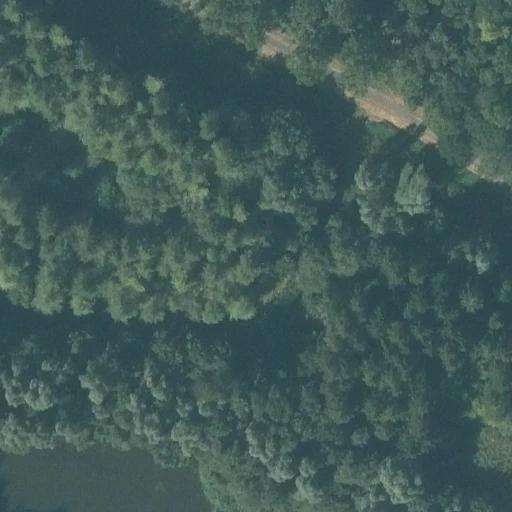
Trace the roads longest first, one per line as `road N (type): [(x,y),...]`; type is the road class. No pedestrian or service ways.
road 1 (track): [(0,276),(41,310),(240,329),(306,248),(367,96)]
road 2 (track): [(511,187),(194,0)]
road 3 (track): [(240,329),(355,411),(483,472),(511,501)]
